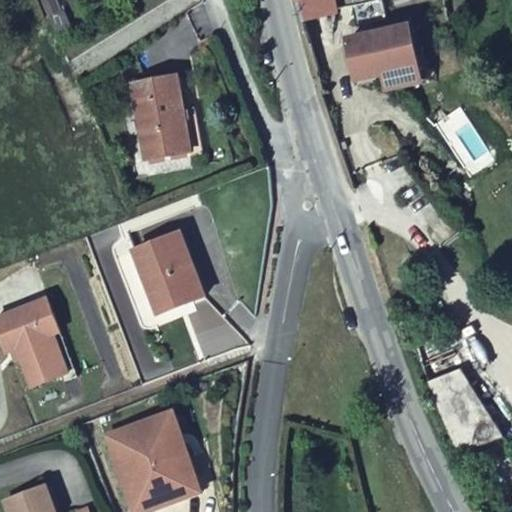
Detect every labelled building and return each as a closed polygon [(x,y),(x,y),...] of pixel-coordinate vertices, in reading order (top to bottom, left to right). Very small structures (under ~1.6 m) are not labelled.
[(344,0),(300,0),(312,43),(342,36),(346,5),(344,0)] [(416,25),(353,39),(362,77),(424,64),(416,25)] [(163,155),(208,146),(201,103),(196,71),(150,79),(163,155)] [(201,103),(208,146),(209,150),(222,148),(213,100),(201,103)] [(182,233),(135,252),(153,296),(158,293),(166,313),(208,296),(182,233)] [(158,293),(153,296),(161,315),(166,313),(158,293)] [(57,302),(2,322),(15,356),(24,352),(40,392),(74,379),(58,339),(62,337),(69,335),(57,302)] [(62,337),(58,339),(74,379),(79,377),(62,337)] [(171,417),(113,438),(139,509),(197,487),(173,422),(171,417)] [(182,419),(173,422),(197,487),(139,509),(140,511),(158,511),(209,493),(182,419)] [(62,511),(56,493),(13,508),(14,511),(62,511)]
